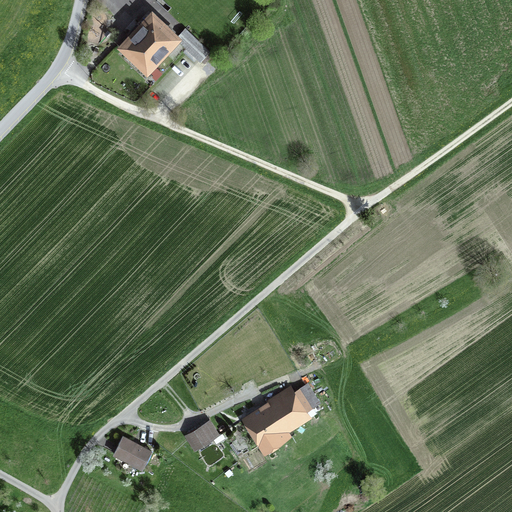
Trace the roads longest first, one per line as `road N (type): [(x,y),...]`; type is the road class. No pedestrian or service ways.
road 1 (unclassified): [(299,261),(96,437),(56,507)]
road 2 (track): [(55,72),(363,207)]
road 3 (track): [(511,101),(363,207)]
road 4 (residential): [(0,131),(55,72),(80,0)]
